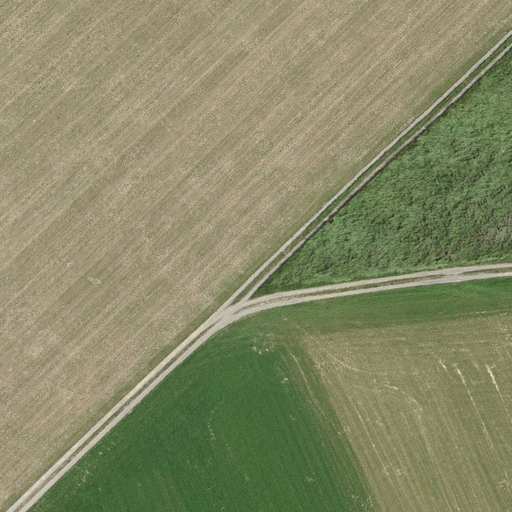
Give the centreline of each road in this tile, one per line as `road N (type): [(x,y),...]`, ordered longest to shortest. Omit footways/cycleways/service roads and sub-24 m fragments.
road 1 (track): [(218,314),(363,166),(511,31)]
road 2 (track): [(218,314),(260,298),(511,262)]
road 3 (track): [(10,511),(218,314)]
